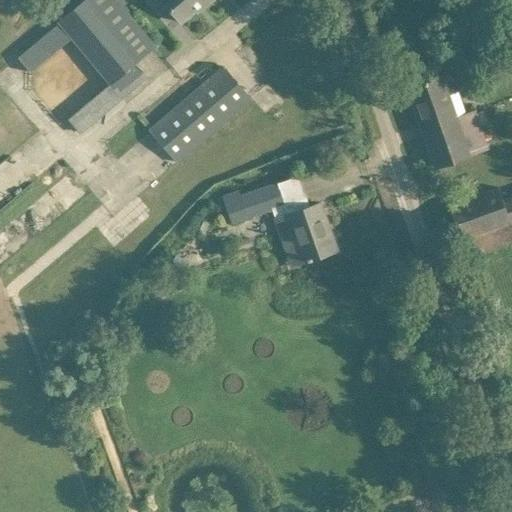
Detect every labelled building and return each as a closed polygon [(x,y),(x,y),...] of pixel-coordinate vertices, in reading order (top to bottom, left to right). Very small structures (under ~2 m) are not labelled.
[(119,0),(81,0),(56,21),(109,85),(67,119),(81,134),(148,77),(136,63),(157,45),(119,0)] [(162,0),(181,22),(197,9),(198,10),(210,0),(162,0)] [(452,0),(457,11),(481,0),(452,0)] [(61,54),(58,55),(55,56),(53,57),(51,58),(49,59),(48,60),(46,61),(45,63),(44,64),(43,66),(41,68),(40,70),(40,72),(39,74),(38,77),(38,80),(38,83),(38,85),(39,88),(40,91),(40,92),(41,95),(43,97),(44,99),(46,101),(48,103),(50,105),(52,106),(55,107),(57,108),(59,109),(61,109),(63,109),(65,109),(68,109),(70,109),(73,108),(75,108),(76,107),(79,106),(81,105),(83,104),(84,103),(86,101),(87,100),(89,97),(91,95),(92,92),(93,89),(94,85),(94,82),(94,80),(94,78),(93,76),(93,73),(92,71),(91,68),(89,65),(87,63),(85,61),(84,60),(81,58),(78,56),(74,54),(71,54),(68,53),(65,53),(61,54)] [(179,162),(253,100),(224,66),(151,130),(179,162)] [(436,167),(455,160),(488,149),(474,109),(465,113),(457,90),(459,90),(453,72),(443,76),(443,75),(408,87),(436,167)] [(42,181),(24,196),(37,211),(55,196),(42,181)] [(241,195),(224,201),(232,224),(272,210),(292,266),(308,260),(308,261),(312,259),(332,252),(323,224),(327,223),(320,202),(309,206),(306,197),(285,204),(277,183),(241,195)] [(467,258),(486,252),(511,242),(511,194),(502,198),(498,187),(449,204),(467,258)] [(183,275),(189,262),(177,253),(164,275),(174,281),(178,273),(183,275)] [(351,299),(348,284),(328,288),(330,303),(351,299)]
